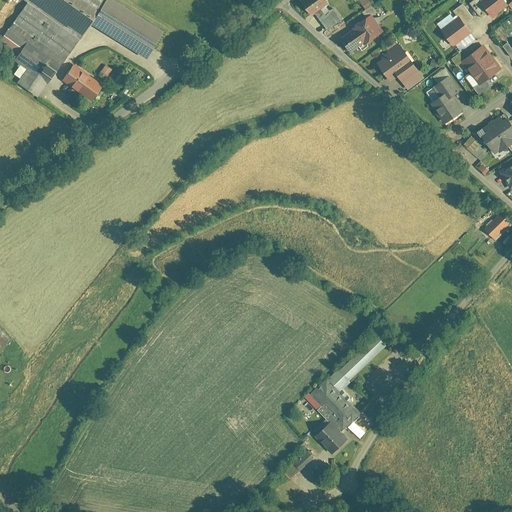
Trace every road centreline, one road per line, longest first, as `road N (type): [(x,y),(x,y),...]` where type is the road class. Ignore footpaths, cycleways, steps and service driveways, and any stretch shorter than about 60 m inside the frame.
road 1 (residential): [(281,0),(0,201)]
road 2 (residential): [(511,250),(419,357),(347,483)]
road 3 (residential): [(283,0),(445,145)]
